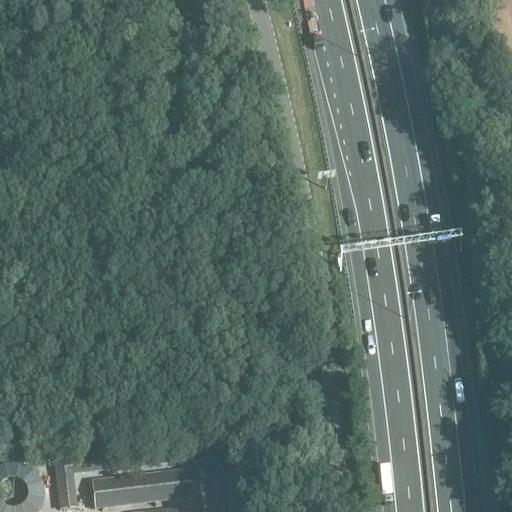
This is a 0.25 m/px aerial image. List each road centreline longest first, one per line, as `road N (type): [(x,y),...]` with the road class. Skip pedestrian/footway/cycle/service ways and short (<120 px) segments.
road 1 (unclassified): [(348,511),(307,203),(258,0)]
road 2 (motorway): [(320,0),(359,185),(404,511)]
road 3 (motorway): [(458,511),(409,158),(377,0)]
road 4 (unclassified): [(511,164),(430,0)]
